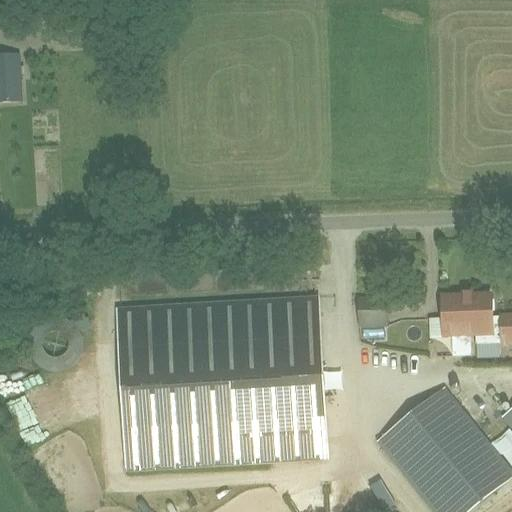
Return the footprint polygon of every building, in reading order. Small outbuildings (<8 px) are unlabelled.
[(52,5),(50,30),(85,34),(86,8),(52,5)] [(0,105),(23,104),(19,55),(0,56),(0,105)] [(500,318),(491,318),(490,297),(442,299),(443,337),(452,337),(454,358),(470,357),(469,336),(476,336),(476,346),(501,345),(501,348),(511,347),(511,315),(500,316),(500,318)] [(318,300),(115,313),(125,474),(328,461),(318,300)] [(359,329),(387,328),(386,300),(358,301),(359,329)] [(378,443),(432,511),(471,511),(511,479),(511,474),(444,390),(378,443)] [(511,412),(503,420),(511,431),(511,412)] [(389,511),(391,511),(400,508),(387,482),(377,487),(389,511)]
